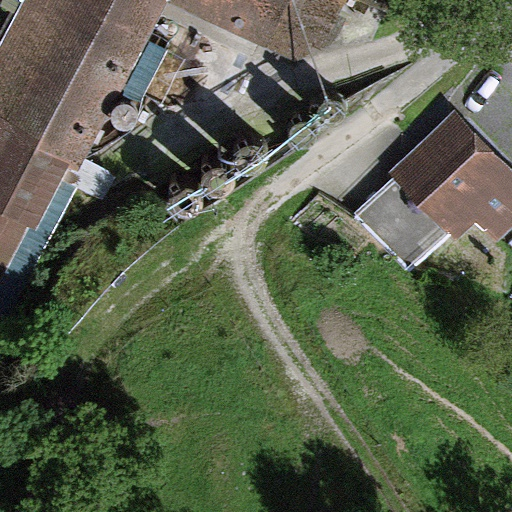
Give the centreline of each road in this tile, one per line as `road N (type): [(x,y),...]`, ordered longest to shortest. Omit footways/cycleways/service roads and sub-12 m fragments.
road 1 (track): [(400,511),(262,305),(247,242),(265,199),(486,0)]
road 2 (track): [(228,511),(229,424),(283,336)]
